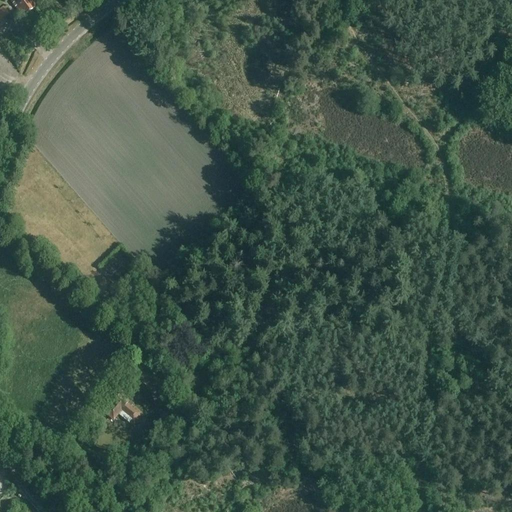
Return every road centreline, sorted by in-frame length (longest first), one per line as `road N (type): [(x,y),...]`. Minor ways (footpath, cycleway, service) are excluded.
road 1 (track): [(424,511),(418,430),(450,194),(436,146),(359,47),(339,0)]
road 2 (tertiary): [(0,152),(45,66),(120,0)]
